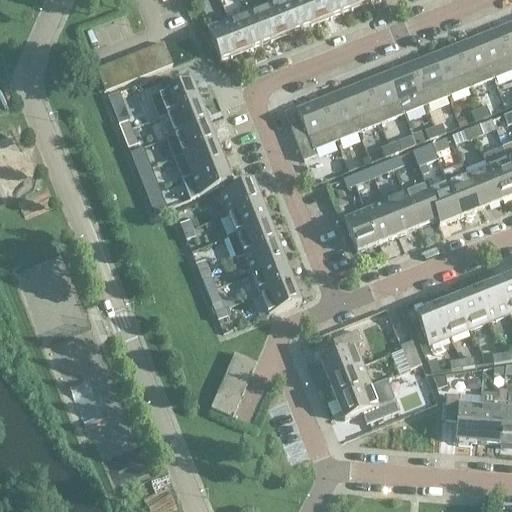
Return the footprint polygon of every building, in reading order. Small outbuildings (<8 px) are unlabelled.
[(284,0),(268,6),(281,39),(301,31),(288,0),(284,0)] [(288,0),(301,31),(321,23),(311,0),(288,0)] [(311,0),(321,23),(341,15),(335,0),(311,0)] [(335,0),(341,15),(361,7),(358,0),(335,0)] [(248,14),(261,47),(281,39),(268,6),(248,14)] [(261,47),(248,14),(228,22),(241,55),(261,47)] [(241,55),(228,22),(207,31),(220,63),(241,55)] [(511,25),(499,31),(511,64),(511,25)] [(511,64),(499,31),(476,40),(493,82),(511,74),(511,64)] [(454,49),(470,91),(493,82),(476,40),(454,49)] [(152,50),(161,72),(172,68),(164,45),(152,50)] [(431,58),(448,100),(470,91),(454,49),(431,58)] [(141,54),(150,77),(161,72),(152,50),(141,54)] [(130,59),(139,81),(150,77),(141,54),(130,59)] [(431,58),(409,67),(425,109),(448,100),(431,58)] [(119,63),(128,85),(139,81),(130,59),(119,63)] [(116,90),(128,85),(119,63),(108,67),(116,90)] [(116,90),(108,67),(102,70),(96,72),(105,94),(110,92),(116,90)] [(386,76),(403,118),(425,109),(409,67),(386,76)] [(386,76),(364,85),(380,127),(403,118),(386,76)] [(168,79),(161,81),(165,92),(172,89),(168,79)] [(150,101),(158,122),(167,118),(200,105),(191,84),(150,101)] [(364,85),(341,94),(358,135),(380,127),(364,85)] [(341,94),(319,103),(335,144),(358,135),(341,94)] [(302,126),(290,131),(303,164),(316,159),(313,153),(335,144),(319,103),(296,112),(302,126)] [(175,138),(207,125),(200,105),(167,118),(175,138)] [(479,112),(482,122),(490,118),(487,109),(479,112)] [(473,125),(482,122),(479,112),(470,116),(473,125)] [(509,117),(503,119),(507,128),(511,126),(511,117),(511,116),(509,117)] [(465,120),(457,123),(460,131),(468,128),(465,120)] [(128,124),(118,127),(122,136),(131,132),(128,124)] [(175,138),(166,141),(174,161),(183,158),(215,145),(208,125),(175,138)] [(438,140),(445,137),(441,127),(434,130),(438,140)] [(471,132),(475,141),(483,138),(480,129),(471,132)] [(438,140),(434,130),(425,133),(429,143),(438,140)] [(131,132),(122,136),(128,152),(137,148),(131,132)] [(471,132),(463,135),(467,144),(475,141),(471,132)] [(407,142),(405,147),(407,152),(415,148),(412,140),(407,142)] [(183,158),(174,161),(182,181),(191,178),(223,165),(216,145),(215,145),(183,158)] [(431,148),(435,157),(443,154),(439,145),(431,148)] [(393,157),(400,155),(397,146),(389,148),(393,157)] [(511,175),(511,146),(502,150),(511,175)] [(393,157),(389,148),(380,151),(384,161),(393,157)] [(430,148),(410,156),(417,172),(423,169),(436,164),(430,148)] [(511,199),(511,175),(502,150),(482,159),(487,172),(487,171),(500,204),(511,199)] [(391,164),(395,173),(403,170),(400,160),(391,164)] [(353,162),(345,165),(349,175),(357,172),(353,162)] [(140,175),(147,172),(143,164),(137,166),(134,168),(138,176),(140,175)] [(391,164),(383,167),(386,176),(395,173),(391,164)] [(223,165),(191,178),(199,199),(232,186),(224,165),(223,165)] [(480,212),(467,179),(462,166),(442,174),(447,187),(460,220),(480,212)] [(487,171),(487,172),(467,179),(480,212),(500,204),(487,171)] [(138,176),(141,184),(143,183),(150,180),(147,172),(140,175),(138,176)] [(359,177),(351,180),(354,188),(362,185),(359,177)] [(354,188),(351,180),(343,184),(346,191),(354,188)] [(228,217),(261,204),(252,183),(220,196),(228,217)] [(124,211),(136,208),(131,187),(119,190),(124,211)] [(439,229),(460,220),(447,187),(428,195),(427,195),(438,223),(437,223),(439,229)] [(427,195),(428,195),(426,189),(405,198),(418,231),(437,223),(438,223),(427,195)] [(385,206),(398,239),(418,231),(405,198),(385,206)] [(228,217),(236,236),(236,237),(269,224),(261,204),(228,217)] [(154,217),(163,213),(160,205),(152,208),(150,209),(154,217)] [(365,214),(378,247),(398,239),(385,206),(365,214)] [(357,255),(378,247),(365,214),(344,222),(357,255)] [(197,220),(189,224),(191,230),(200,227),(197,220)] [(189,233),(192,232),(191,230),(189,224),(186,224),(179,227),(183,235),(189,233)] [(236,237),(236,236),(227,240),(235,262),(244,258),(244,257),(277,244),(269,224),(236,237)] [(183,235),(186,244),(192,241),(195,240),(192,232),(189,233),(183,235)] [(252,277),(285,264),(277,244),(244,257),(244,258),(252,277)] [(208,272),(205,264),(201,265),(195,267),(198,275),(204,273),(208,272)] [(293,284),(285,264),(252,277),(260,297),(293,284)] [(204,273),(198,275),(202,284),(207,281),(211,280),(208,272),(204,273)] [(511,278),(496,284),(509,317),(511,315),(511,278)] [(293,284),(260,297),(268,318),(301,305),(293,284)] [(476,292),(489,325),(509,317),(496,284),(476,292)] [(469,333),(489,325),(476,292),(456,300),(469,333)] [(469,333),(456,300),(436,308),(449,341),(469,333)] [(219,314),(224,312),(220,304),(216,306),(211,307),(214,316),(219,314)] [(449,341),(436,308),(415,317),(428,349),(449,341)] [(214,316),(218,324),(222,322),(227,320),(224,312),(219,314),(214,316)] [(319,361),(328,382),(363,368),(355,349),(361,346),(356,333),(332,343),(337,354),(319,361)] [(421,368),(412,344),(400,349),(410,373),(421,368)] [(229,367),(251,376),(256,365),(234,355),(229,367)] [(505,364),(504,356),(492,358),(493,366),(505,364)] [(462,371),(474,369),(473,361),(461,362),(462,371)] [(462,371),(461,362),(449,364),(450,373),(462,371)] [(225,378),(247,387),(251,376),(229,367),(225,378)] [(363,368),(328,382),(336,403),(371,389),(363,368)] [(220,389),(242,398),(247,387),(225,378),(220,389)] [(444,378),(432,380),(434,386),(437,393),(445,389),(444,378)] [(215,400),(237,409),(242,398),(220,389),(215,400)] [(371,389),(336,403),(344,423),(361,416),(366,428),(400,414),(394,402),(378,408),(371,389)] [(507,402),(508,393),(498,392),(498,401),(507,402)] [(477,445),(480,408),(459,406),(460,399),(446,398),(444,424),(457,425),(455,444),(477,445)] [(232,420),(237,409),(215,400),(210,411),(232,420)] [(507,402),(498,401),(497,403),(494,404),(492,406),(492,409),(480,408),(477,445),(499,447),(502,410),(507,410),(507,402)] [(502,410),(499,447),(511,448),(511,410),(507,410),(502,410)]
